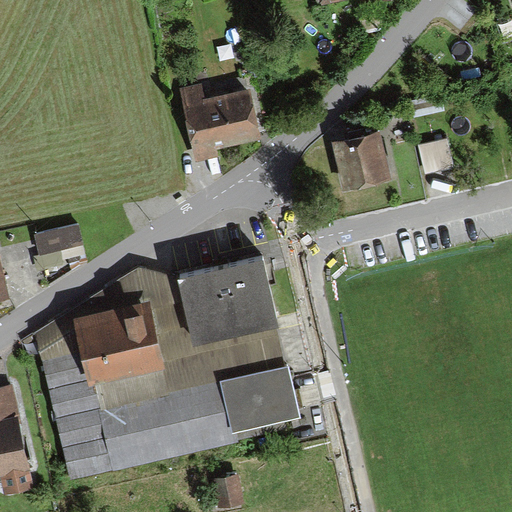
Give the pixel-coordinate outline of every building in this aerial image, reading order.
[(201,85),(181,90),(196,160),(219,155),(217,146),(260,137),(249,90),(205,100),(201,85)] [(377,128),(336,136),(346,188),(388,179),(377,128)] [(448,140),(420,146),(426,173),(454,167),(448,140)] [(77,224),(35,234),(40,253),(33,254),(37,269),(65,262),(63,257),(84,251),(77,224)] [(263,260),(178,281),(195,348),(276,328),(280,327),(263,260)] [(0,261),(0,303),(9,302),(0,261)] [(138,265),(73,307),(37,331),(44,364),(51,391),(59,423),(66,450),(73,480),(115,470),(237,441),(235,434),(222,381),(286,366),(276,328),(195,348),(178,281),(177,279),(138,265)] [(286,366),(222,381),(235,434),(300,418),(288,365),(286,366)] [(0,384),(0,466),(28,459),(12,382),(0,384)]
